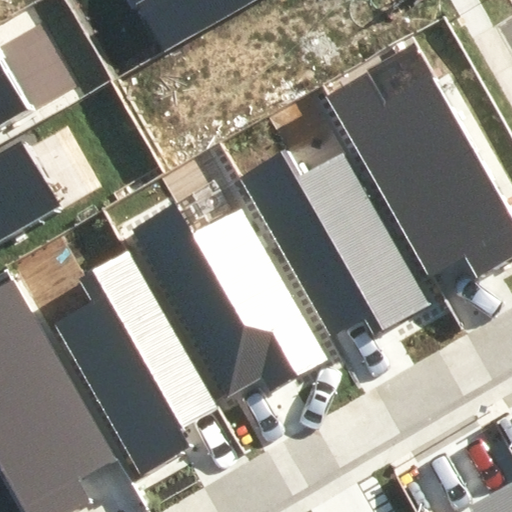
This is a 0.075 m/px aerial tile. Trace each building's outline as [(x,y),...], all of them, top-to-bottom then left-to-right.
[(164,50),(251,0),(145,0),(138,4),(164,50)] [(0,131),(37,110),(0,46),(0,131)] [(478,278),(511,258),(511,218),(429,74),(384,99),(368,71),(323,96),(427,278),(465,257),(478,278)] [(0,241),(66,203),(28,138),(0,153),(0,241)] [(375,337),(432,304),(345,153),(299,179),(283,151),(240,176),(333,336),(363,318),(375,337)] [(270,390),(326,359),(241,209),(193,236),(174,204),(131,228),(227,397),(262,377),(270,390)] [(54,324),(142,476),(192,448),(181,429),(216,408),(127,253),(82,279),(94,301),(54,324)] [(0,464),(26,511),(79,511),(93,504),(79,479),(115,460),(15,282),(0,290),(0,464)] [(511,511),(511,482),(469,507),(472,511),(511,511)]
